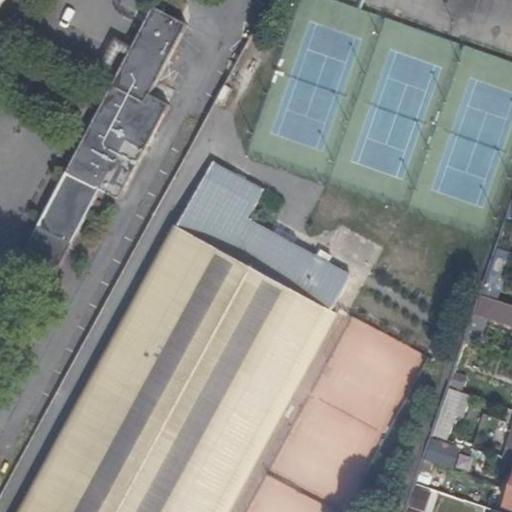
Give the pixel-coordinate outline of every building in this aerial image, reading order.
[(511,196),(511,0),(365,0),(364,5),(343,0),(304,0),(244,158),(499,238),(511,196)] [(187,24),(155,7),(101,108),(42,223),(75,240),(103,186),(122,196),(170,104),(151,94),(187,24)] [(20,511),(230,511),(338,315),(334,313),(355,277),(251,220),(267,192),(216,164),(180,229),(175,227),(20,511)] [(375,270),(384,252),(342,230),(333,247),(375,270)] [(441,284),(453,257),(413,240),(402,267),(441,284)] [(509,251),(500,248),(487,286),(496,289),(509,251)] [(443,288),(458,294),(464,279),(449,273),(443,288)] [(511,306),(493,300),(487,317),(511,325),(511,306)] [(434,437),(453,443),(460,423),(462,423),(472,397),(450,390),(434,437)] [(511,433),(503,460),(511,462),(511,433)] [(433,438),(426,459),(454,469),(462,448),(433,438)] [(424,511),(430,491),(414,487),(408,511),(424,511)]
